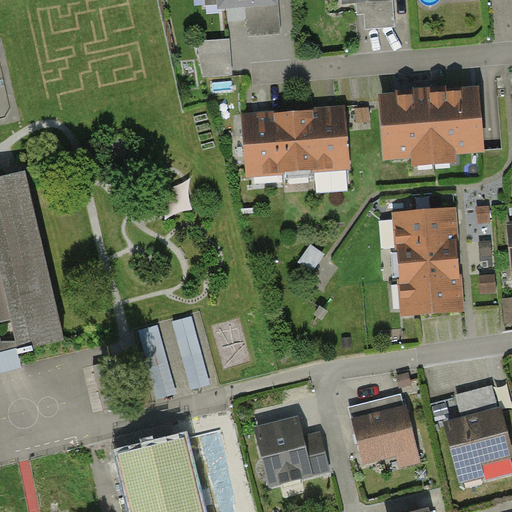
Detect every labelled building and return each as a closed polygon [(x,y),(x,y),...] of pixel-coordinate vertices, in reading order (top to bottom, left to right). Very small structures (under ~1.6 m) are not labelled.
[(274,0),(200,0),(201,11),(239,8),(241,37),(278,34),(274,0)] [(346,0),(346,2),(363,0),(365,26),(395,24),(393,0),(346,0)] [(229,40),(196,43),(204,79),(232,76),(229,40)] [(482,148),(477,92),(382,101),(387,156),(482,148)] [(348,166),(344,111),(246,119),(250,174),(348,166)] [(0,388),(32,380),(27,362),(72,351),(28,175),(0,182),(0,388)] [(455,245),(453,211),(393,216),(396,250),(455,245)] [(458,278),(455,245),(396,250),(399,283),(458,278)] [(461,312),(458,278),(399,283),(402,317),(461,312)] [(194,312),(139,328),(160,399),(182,392),(181,390),(215,380),(194,312)] [(486,482),(511,475),(511,459),(493,386),(463,394),(470,421),(450,426),(460,466),(481,461),(486,482)] [(375,417),(355,422),(365,462),(415,449),(402,395),(371,402),(375,417)] [(458,397),(439,401),(443,418),(462,414),(458,397)] [(297,421),(258,431),(272,485),(328,470),(319,436),(302,441),(297,421)] [(201,511),(183,440),(121,455),(122,458),(110,461),(120,500),(131,498),(134,511),(201,511)]
